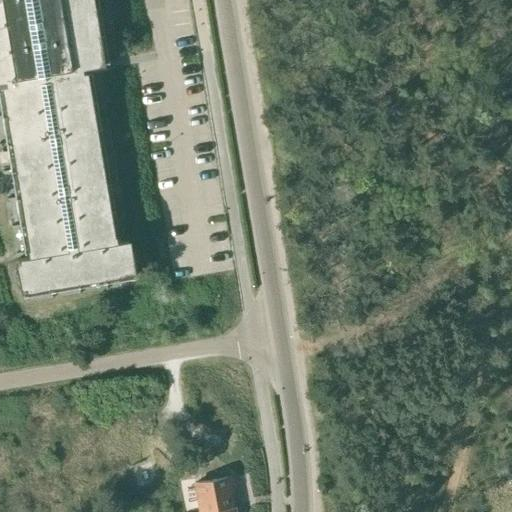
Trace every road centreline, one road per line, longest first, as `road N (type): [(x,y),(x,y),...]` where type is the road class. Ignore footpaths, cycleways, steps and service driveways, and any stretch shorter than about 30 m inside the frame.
road 1 (tertiary): [(275,330),(222,0)]
road 2 (residential): [(0,390),(256,349),(275,330)]
road 3 (tertiary): [(299,511),(275,330)]
